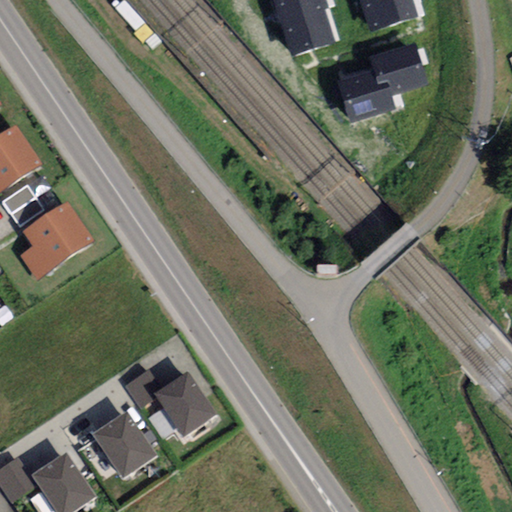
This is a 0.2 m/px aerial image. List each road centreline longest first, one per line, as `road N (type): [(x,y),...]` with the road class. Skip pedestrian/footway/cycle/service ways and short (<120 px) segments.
road 1 (primary): [(334,511),(0,22)]
road 2 (unclassified): [(326,310),(287,275),(53,0)]
road 3 (unclassified): [(477,0),(486,88),(468,162),(433,213),(326,310)]
road 4 (unclassified): [(438,511),(326,310)]
